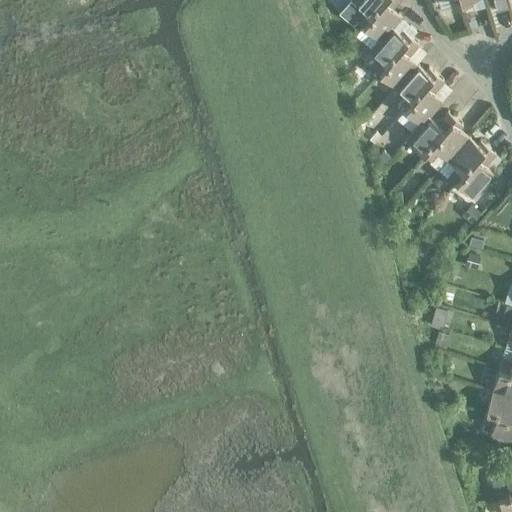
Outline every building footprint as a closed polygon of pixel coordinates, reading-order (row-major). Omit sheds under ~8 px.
[(350,0),(349,0),(339,13),(351,23),(355,18),(362,25),(384,0),(354,0),(353,2),(350,0)] [(384,0),(362,25),(353,35),(369,49),(378,39),(379,39),(391,26),(400,15),(391,7),(397,0),(384,0)] [(462,7),(459,0),(449,0),(452,9),(462,7)] [(503,0),(492,0),(496,12),(506,8),(503,0)] [(379,39),(378,39),(369,49),(378,57),(371,66),(378,72),(410,36),(403,30),(399,33),(391,26),(379,39)] [(410,36),(378,72),(395,87),(416,63),(407,55),(417,43),(410,36)] [(416,63),(395,87),(403,94),(396,103),(404,109),(435,73),(428,67),(425,70),(416,63)] [(404,109),(396,118),(412,132),(420,123),(428,115),(441,100),(432,92),(443,80),(435,73),(404,109)] [(420,123),(412,132),(406,139),(423,154),(454,117),(447,111),(436,123),(428,115),(420,123)] [(454,117),(423,154),(430,160),(428,162),(437,170),(446,159),(467,135),(459,127),(462,124),(454,117)] [(377,130),(369,139),(374,142),(381,134),(377,130)] [(446,159),(437,170),(446,178),(448,175),(455,182),(487,146),(479,139),(476,143),(467,135),(446,159)] [(494,152),(487,146),(455,182),(472,196),(493,172),(484,164),(494,152)] [(383,150),(377,157),(383,162),(389,155),(383,150)] [(400,195),(389,196),(390,214),(401,213),(400,195)] [(470,203),(462,213),(471,221),(480,211),(470,203)] [(399,228),(395,232),(402,238),(403,239),(411,230),(403,223),(399,228)] [(470,235),(467,244),(480,248),(482,239),(470,235)] [(469,252),(465,266),(476,269),(480,255),(469,252)] [(452,266),(448,278),(458,281),(462,270),(452,266)] [(433,290),(430,301),(440,303),(443,292),(433,290)] [(511,305),(506,303),(500,324),(510,327),(511,327),(511,305)] [(431,315),(429,323),(439,326),(442,317),(431,315)] [(438,330),(435,344),(447,347),(450,334),(438,330)] [(500,359),(497,368),(511,372),(511,359),(511,362),(500,359)] [(511,372),(497,368),(491,389),(511,395),(511,372)] [(511,395),(491,389),(485,410),(511,418),(511,395)] [(453,404),(452,410),(455,411),(462,413),(465,404),(455,400),(453,404)] [(511,418),(485,410),(482,419),(493,423),(489,434),(511,441),(511,418)] [(468,453),(468,464),(472,464),(479,464),(479,453),(468,453)] [(498,496),(511,492),(511,469),(503,472),(506,484),(495,487),(498,496)] [(511,511),(511,492),(498,496),(501,511),(511,511)]
